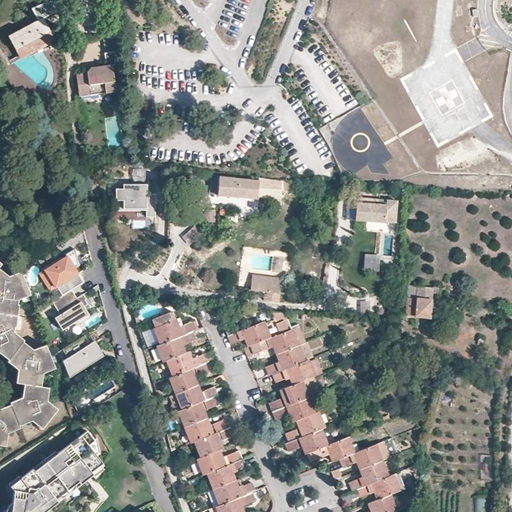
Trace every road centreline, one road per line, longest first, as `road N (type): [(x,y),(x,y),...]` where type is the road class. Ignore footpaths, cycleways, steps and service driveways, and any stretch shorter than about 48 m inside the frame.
road 1 (residential): [(91,226),(172,511)]
road 2 (residential): [(277,493),(208,311)]
road 3 (residential): [(506,511),(511,369)]
